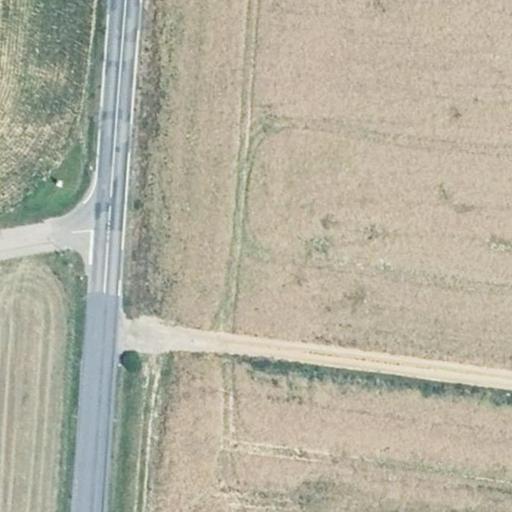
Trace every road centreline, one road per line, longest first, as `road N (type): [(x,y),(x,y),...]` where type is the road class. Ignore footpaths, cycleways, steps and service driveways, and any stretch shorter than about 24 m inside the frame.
road 1 (track): [(103,333),(511,389)]
road 2 (secondary): [(91,511),(110,230)]
road 3 (secondary): [(110,230),(129,0)]
